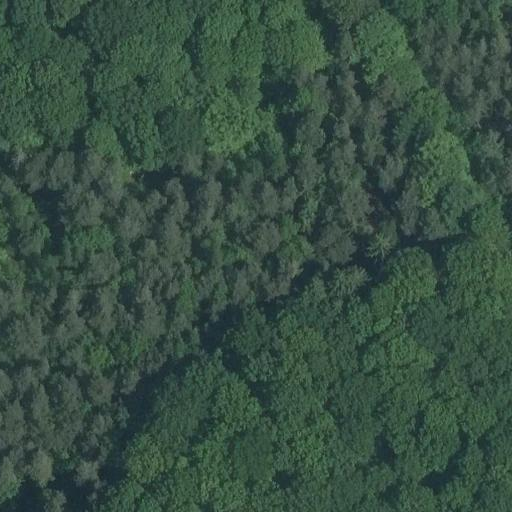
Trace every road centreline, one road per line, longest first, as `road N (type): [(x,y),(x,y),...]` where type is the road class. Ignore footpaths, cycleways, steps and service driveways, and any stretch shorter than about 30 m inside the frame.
road 1 (unknown): [(362,511),(381,494),(393,462),(381,433),(387,399),(369,354),(371,328),(455,258),(460,243),(389,96),(378,38)]
road 2 (unknown): [(0,171),(147,176),(180,168),(378,38)]
road 3 (track): [(511,287),(357,0)]
